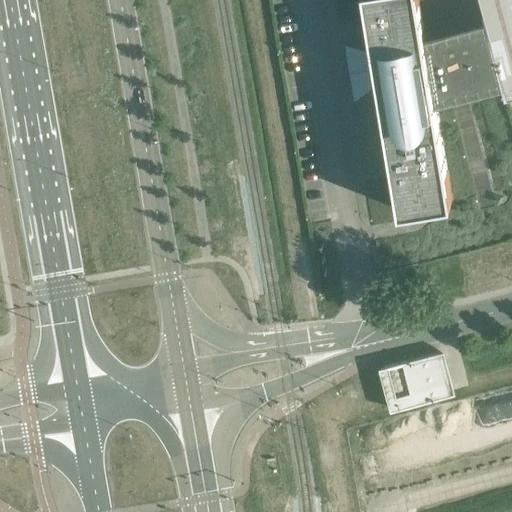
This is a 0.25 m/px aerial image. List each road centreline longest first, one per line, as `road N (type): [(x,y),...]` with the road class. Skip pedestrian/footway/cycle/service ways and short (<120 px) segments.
road 1 (primary): [(11,0),(81,404)]
road 2 (primary): [(186,384),(121,0)]
road 3 (unclassified): [(186,384),(311,360),(511,302)]
road 4 (primary): [(209,511),(186,384)]
